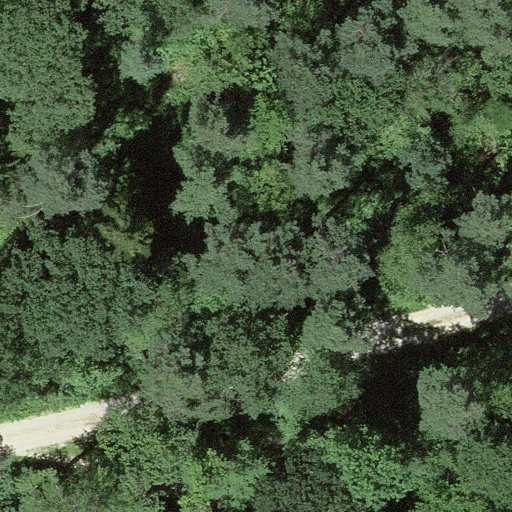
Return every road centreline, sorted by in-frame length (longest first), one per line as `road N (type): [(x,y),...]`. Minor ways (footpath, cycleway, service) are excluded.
road 1 (track): [(511,298),(0,442)]
road 2 (track): [(0,443),(212,511)]
